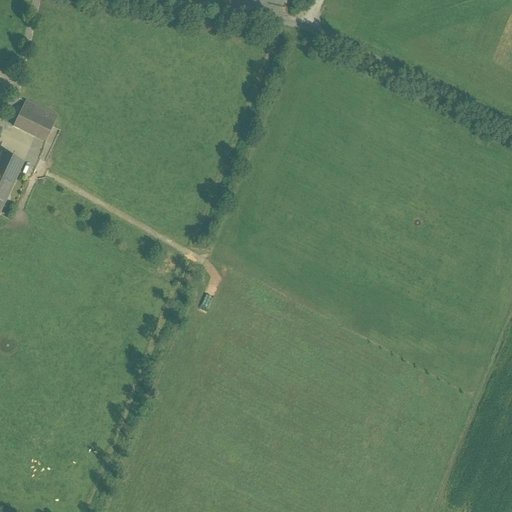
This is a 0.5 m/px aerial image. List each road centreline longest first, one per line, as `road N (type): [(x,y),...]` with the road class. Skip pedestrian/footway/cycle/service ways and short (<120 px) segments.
road 1 (unclassified): [(145,0),(278,20),(511,130)]
road 2 (track): [(205,303),(216,279),(206,262),(35,167)]
